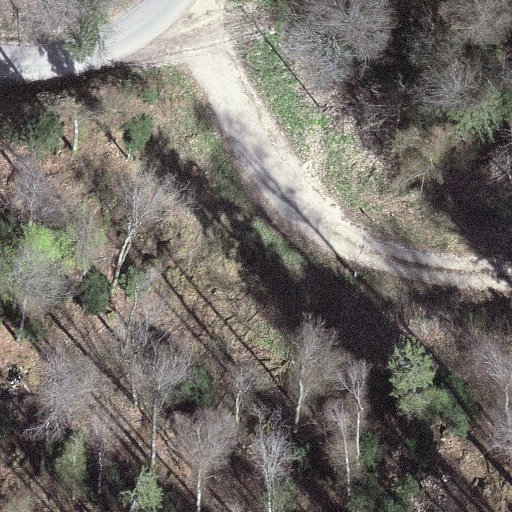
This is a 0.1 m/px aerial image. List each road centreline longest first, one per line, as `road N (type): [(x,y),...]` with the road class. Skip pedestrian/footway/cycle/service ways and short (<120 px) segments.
road 1 (track): [(511,272),(405,264),(345,244),(294,209),(194,57),(179,0)]
road 2 (unclassified): [(0,66),(110,46),(175,0)]
